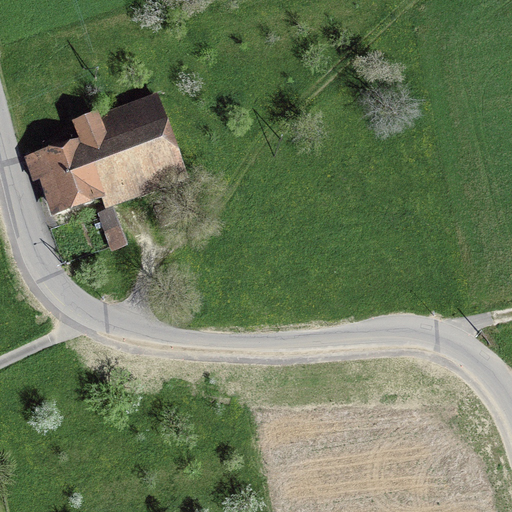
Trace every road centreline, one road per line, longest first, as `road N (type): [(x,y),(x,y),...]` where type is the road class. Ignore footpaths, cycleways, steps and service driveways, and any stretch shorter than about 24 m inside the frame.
road 1 (residential): [(511,403),(474,355),(435,337),(211,341),(94,311),(63,290),(38,251),(0,118)]
road 2 (track): [(148,265),(202,216),(252,151),(411,0)]
